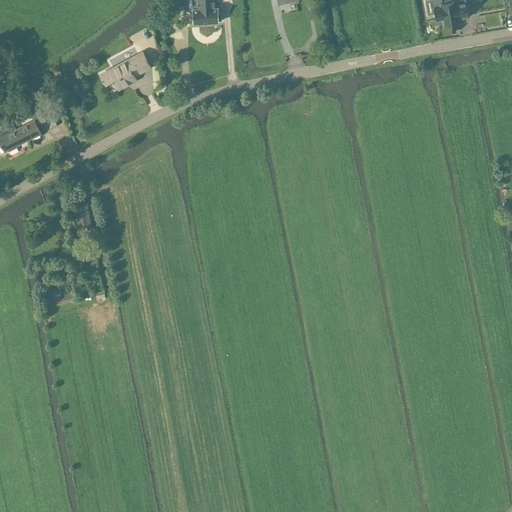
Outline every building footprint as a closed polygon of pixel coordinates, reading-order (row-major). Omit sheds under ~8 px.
[(206,0),(196,0),(197,9),(192,9),(193,23),(202,23),(202,17),(204,17),(204,16),(207,16),(207,13),(204,14),(203,9),(206,8),(206,3),(207,3),(206,0)] [(215,8),(214,0),(206,0),(207,3),(206,3),(206,8),(203,9),(204,14),(207,13),(207,16),(204,16),(204,17),(202,17),(202,23),(219,22),(219,18),(221,18),(220,12),(218,12),(218,7),(215,8)] [(463,0),(455,1),(455,0),(443,0),(444,0),(445,3),(442,4),(441,0),(433,0),(437,20),(444,19),(445,24),(459,22),(458,18),(468,16),(465,0),(463,0)] [(137,69),(139,73),(151,67),(143,52),(100,75),(105,85),(113,81),(118,89),(137,79),(133,72),(137,69)] [(33,107),(41,122),(51,117),(43,101),(33,107)] [(0,132),(0,142),(4,151),(8,149),(9,151),(16,147),(16,146),(41,133),(34,120),(16,129),(14,125),(0,132)] [(92,229),(87,204),(74,207),(79,232),(92,229)]
